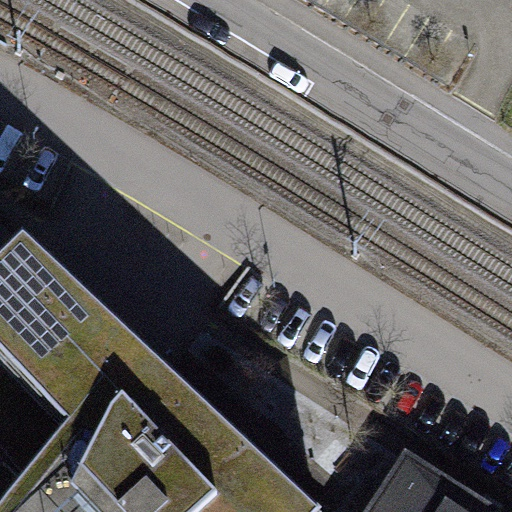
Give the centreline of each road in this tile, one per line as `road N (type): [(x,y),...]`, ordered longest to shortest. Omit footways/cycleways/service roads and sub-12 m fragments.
road 1 (residential): [(0,92),(511,400)]
road 2 (residential): [(189,0),(511,187)]
